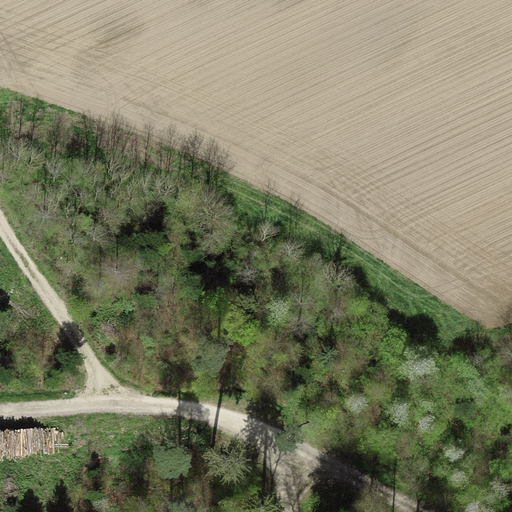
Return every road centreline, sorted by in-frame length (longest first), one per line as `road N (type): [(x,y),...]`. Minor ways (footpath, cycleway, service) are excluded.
road 1 (track): [(0,411),(163,404),(293,446)]
road 2 (track): [(124,401),(67,341),(0,224)]
road 3 (track): [(293,446),(422,511)]
